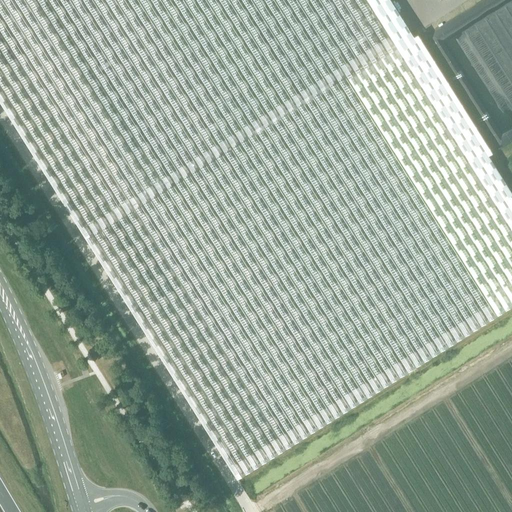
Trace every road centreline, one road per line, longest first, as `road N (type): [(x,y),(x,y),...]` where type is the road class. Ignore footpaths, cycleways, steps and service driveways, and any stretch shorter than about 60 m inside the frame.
road 1 (secondary): [(84,497),(50,391),(0,278)]
road 2 (secondary): [(0,303),(74,507)]
